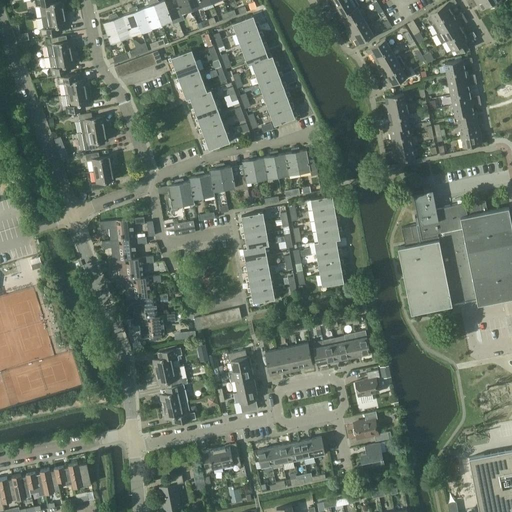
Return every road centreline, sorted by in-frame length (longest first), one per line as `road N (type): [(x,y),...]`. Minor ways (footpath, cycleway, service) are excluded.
road 1 (tertiary): [(131,433),(125,359),(73,213)]
road 2 (tertiary): [(73,213),(0,14)]
road 3 (residential): [(150,176),(115,86),(99,69),(86,0)]
road 4 (residential): [(150,176),(317,135)]
road 5 (residential): [(132,447),(279,414)]
road 6 (residential): [(0,461),(131,433)]
road 7 (residential): [(244,297),(191,308),(164,244)]
road 8 (residential): [(337,414),(345,404),(330,377),(283,387),(275,396),(279,414)]
